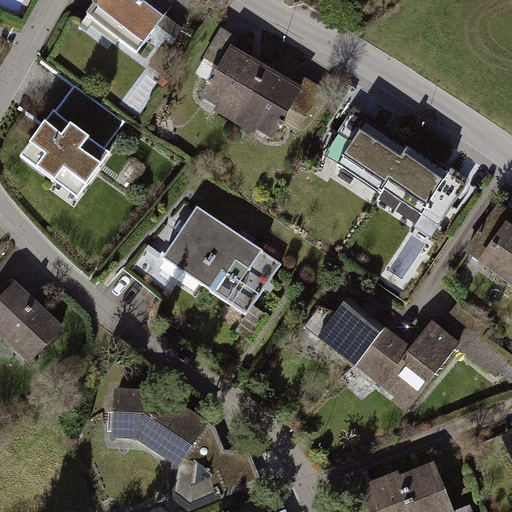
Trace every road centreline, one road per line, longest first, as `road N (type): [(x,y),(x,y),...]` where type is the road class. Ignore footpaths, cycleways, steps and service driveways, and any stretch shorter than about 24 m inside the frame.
road 1 (residential): [(0,201),(137,334),(275,426),(323,511)]
road 2 (residential): [(263,0),(511,157)]
